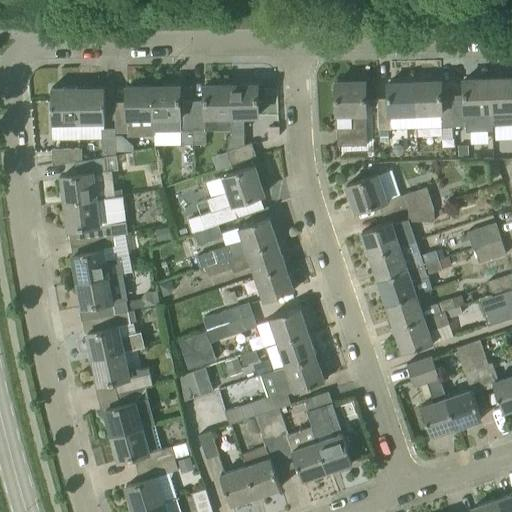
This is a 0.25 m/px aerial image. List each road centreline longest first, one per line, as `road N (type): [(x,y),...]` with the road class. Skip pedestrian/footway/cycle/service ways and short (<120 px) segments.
road 1 (residential): [(85,511),(46,354),(11,128),(9,65),(24,46)]
road 2 (residential): [(408,493),(318,235),(299,119),(304,44)]
road 3 (residential): [(304,44),(24,46)]
road 4 (residential): [(511,37),(304,44)]
